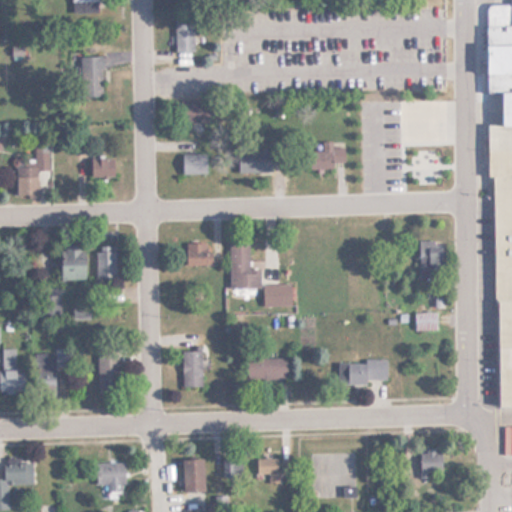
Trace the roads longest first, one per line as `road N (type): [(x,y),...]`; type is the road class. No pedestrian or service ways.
road 1 (residential): [(0,431),(468,415)]
road 2 (residential): [(0,216),(467,198)]
road 3 (residential): [(468,415),(464,0)]
road 4 (residential): [(153,428),(139,78)]
